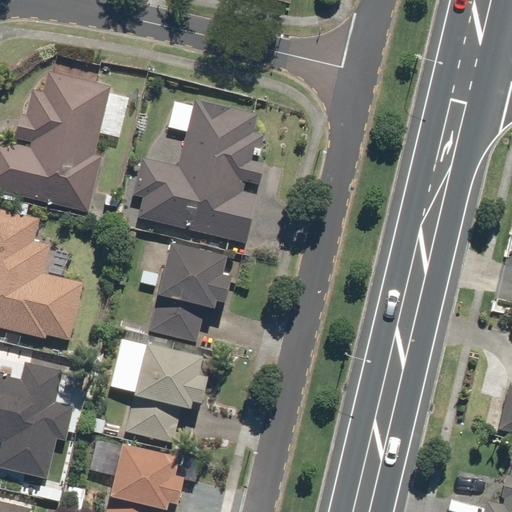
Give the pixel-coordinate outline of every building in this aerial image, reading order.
[(0,136),(0,188),(94,211),(108,153),(101,152),(117,84),(53,69),(48,90),(37,87),(30,113),(25,112),(18,141),(0,136)] [(146,197),(142,217),(252,242),(264,193),(247,189),(249,178),(266,182),(272,159),(263,157),(269,132),(258,130),(262,111),(199,96),(183,164),(146,155),(137,194),(146,197)] [(0,335),(1,336),(3,326),(51,337),(52,334),(76,339),(89,279),(48,270),(55,241),(40,238),(45,216),(0,206),(0,335)] [(175,235),(154,329),(202,340),(211,302),(225,305),(227,296),(237,298),(243,272),(233,270),(237,249),(175,235)] [(151,338),(131,430),(178,441),(187,403),(200,406),(202,396),(213,398),(218,372),(208,370),(212,352),(151,338)] [(0,439),(7,442),(1,465),(53,478),(63,436),(71,438),(80,404),(62,399),(69,368),(28,358),(23,377),(0,371),(0,439)] [(511,386),(504,385),(493,433),(511,437),(511,386)] [(115,489),(109,511),(161,511),(163,507),(186,511),(195,471),(185,469),(189,451),(131,438),(119,490),(115,489)] [(482,503),(480,511),(511,511),(511,449),(498,506),(482,503)] [(84,511),(86,493),(67,491),(65,511),(84,511)] [(0,511),(34,511),(36,506),(0,497),(0,511)]
